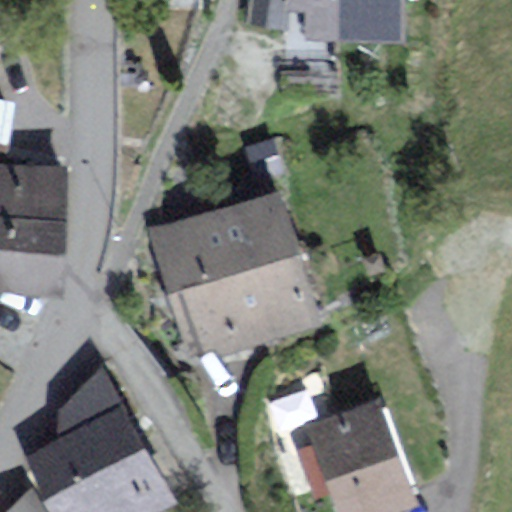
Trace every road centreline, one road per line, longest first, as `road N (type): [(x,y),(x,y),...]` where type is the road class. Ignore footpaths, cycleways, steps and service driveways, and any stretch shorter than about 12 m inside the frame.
road 1 (tertiary): [(70,313),(88,236),(93,0)]
road 2 (residential): [(70,313),(121,330),(225,511)]
road 3 (residential): [(455,511),(466,444),(449,354)]
road 4 (tertiary): [(0,454),(70,313)]
